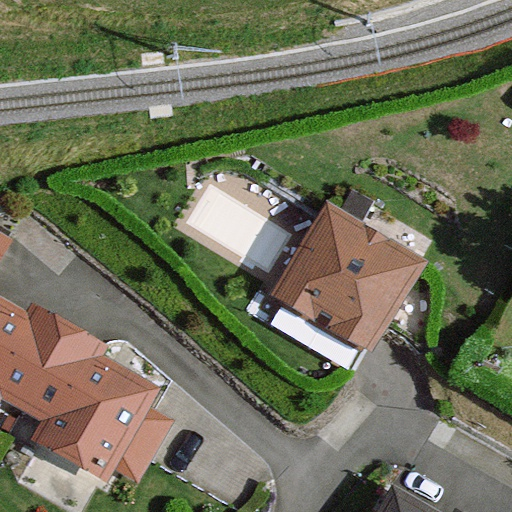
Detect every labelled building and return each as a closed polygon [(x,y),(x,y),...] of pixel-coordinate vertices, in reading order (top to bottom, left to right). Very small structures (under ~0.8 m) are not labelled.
[(142,178),(111,185),(117,211),(148,205),(142,178)] [(431,261),(328,205),(279,296),(382,351),(431,261)] [(0,263),(11,240),(0,234),(0,263)] [(32,313),(0,296),(0,413),(7,400),(48,421),(39,438),(138,489),(173,422),(149,410),(161,387),(100,355),(107,342),(36,305),(32,313)] [(457,511),(437,511),(382,481),(364,511),(459,511),(458,511),(457,511)]
